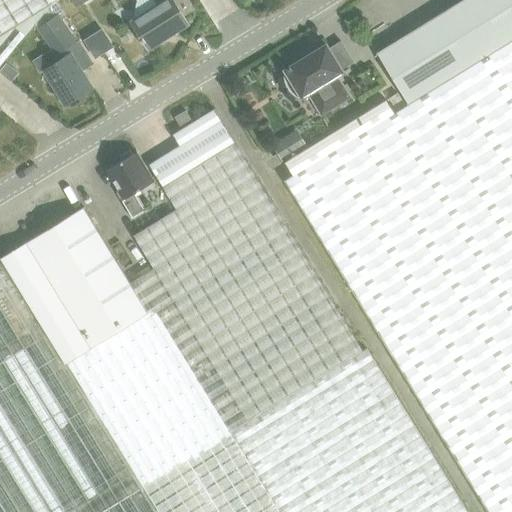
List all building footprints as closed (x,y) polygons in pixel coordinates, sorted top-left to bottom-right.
[(0,0),(0,66),(52,4),(58,0),(0,0)] [(138,0),(137,1),(133,24),(143,38),(140,40),(145,48),(147,46),(150,50),(188,26),(183,18),(195,10),(188,0),(170,0),(160,6),(156,0),(138,0)] [(511,0),(465,0),(378,54),(409,105),(511,42),(511,0)] [(38,29),(53,50),(56,55),(77,41),(59,15),(38,29)] [(102,28),(84,40),(95,59),(114,47),(102,28)] [(345,66),(355,61),(344,38),(334,43),(345,66)] [(511,511),(511,42),(409,105),(394,114),(386,102),(278,168),(489,511),(511,511)] [(337,78),(344,74),(327,47),(315,54),(311,47),(288,61),(292,68),(286,72),(285,71),(285,79),(287,86),(291,93),(297,98),(304,101),(304,100),(303,100),(310,95),(322,114),(349,97),(337,78)] [(60,60),(44,70),(66,106),(92,89),(81,72),(70,54),(60,60)] [(396,110),(404,105),(398,94),(389,100),(396,110)] [(152,271),(126,286),(145,317),(66,366),(0,260),(0,511),(465,511),(436,463),(367,349),(363,352),(299,249),(214,111),(174,137),(180,147),(150,166),(176,210),(132,237),(152,271)] [(191,119),(186,111),(175,117),(180,126),(191,119)] [(265,139),(273,135),(268,127),(260,132),(265,139)] [(136,193),(154,183),(135,152),(130,156),(128,152),(117,159),(119,162),(106,170),(117,188),(117,195),(132,219),(146,210),(136,193)] [(78,210),(0,258),(0,260),(66,366),(145,317),(126,286),(78,210)]
